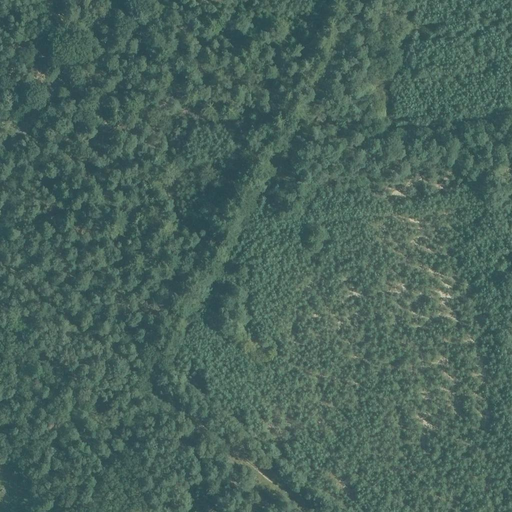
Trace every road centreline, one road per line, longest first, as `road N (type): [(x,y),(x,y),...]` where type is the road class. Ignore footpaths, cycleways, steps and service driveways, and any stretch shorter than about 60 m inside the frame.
road 1 (track): [(307,508),(43,296)]
road 2 (tertiary): [(0,157),(115,0)]
